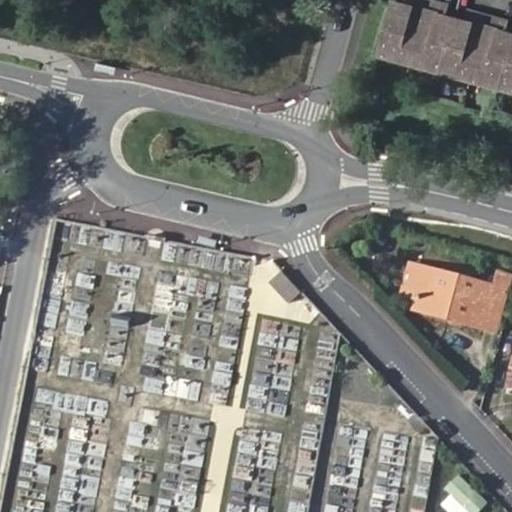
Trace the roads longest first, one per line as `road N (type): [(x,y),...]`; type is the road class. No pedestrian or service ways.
road 1 (residential): [(294,228),(353,307),(511,475)]
road 2 (residential): [(0,414),(36,224),(92,138)]
road 3 (secondary): [(92,138),(101,168),(121,186),(294,228)]
road 4 (secondary): [(315,135),(141,93),(94,104)]
road 5 (secondary): [(511,211),(381,183),(341,183)]
road 6 (residential): [(315,135),(353,0)]
